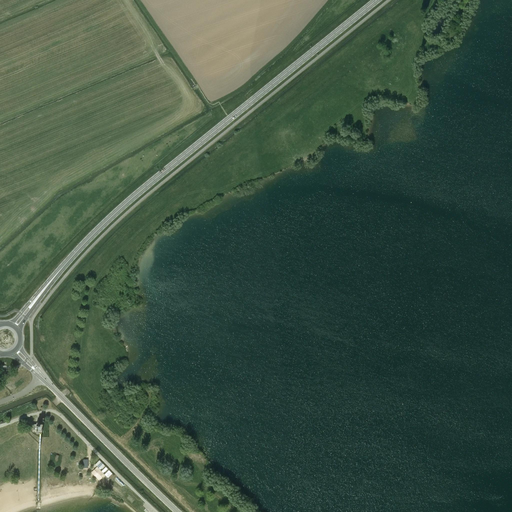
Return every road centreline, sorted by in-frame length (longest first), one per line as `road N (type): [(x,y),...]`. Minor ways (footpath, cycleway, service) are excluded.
road 1 (secondary): [(14,327),(86,240),(146,185),(376,0)]
road 2 (tertiary): [(178,511),(41,376)]
